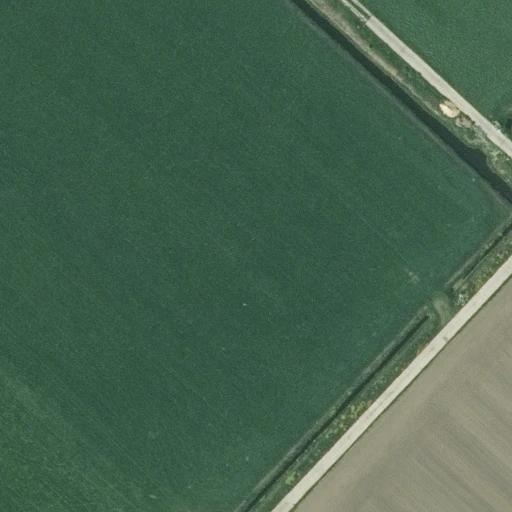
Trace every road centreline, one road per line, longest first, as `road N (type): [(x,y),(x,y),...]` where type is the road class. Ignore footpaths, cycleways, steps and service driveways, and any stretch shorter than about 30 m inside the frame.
road 1 (track): [(278,511),(511,263)]
road 2 (track): [(511,147),(348,0)]
